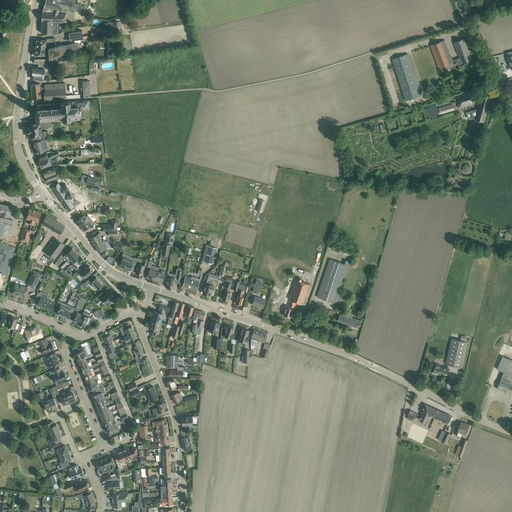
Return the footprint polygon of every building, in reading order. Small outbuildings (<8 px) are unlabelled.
[(63,11),(64,6),(67,6),(67,5),(59,2),(54,1),(54,0),(45,0),(44,6),(63,11)] [(78,4),(73,2),(72,6),(77,8),(76,11),(83,13),(85,6),(78,4)] [(66,13),(64,13),(61,13),(62,11),(44,6),(42,10),(42,13),(41,20),(42,20),(42,21),(54,22),(54,21),(60,21),(60,22),(67,23),(67,21),(66,21),(66,13)] [(54,21),(54,22),(42,21),(41,33),(52,33),(52,34),(59,33),(59,30),(58,30),(58,22),(60,22),(60,21),(54,21)] [(108,22),(109,30),(113,29),(113,30),(121,29),(121,21),(113,21),(113,22),(108,22)] [(69,41),(83,39),(82,31),(71,32),(68,33),(69,41)] [(45,48),(46,42),(53,41),(52,41),(54,40),(55,40),(55,38),(46,39),(46,40),(36,40),(35,48),(40,48),(40,47),(41,47),(45,48)] [(456,65),(458,65),(463,64),(472,60),(464,38),(454,42),(458,54),(459,54),(460,57),(454,60),(455,61),(456,61),(457,62),(455,63),(456,65)] [(439,69),(454,63),(445,40),(430,45),(439,69)] [(80,52),(79,49),(79,48),(82,47),(81,43),(65,45),(55,46),(55,47),(49,48),(48,49),(49,62),(49,64),(55,64),(57,63),(57,62),(61,61),(61,59),(62,58),(61,55),(80,52)] [(45,54),(45,48),(41,47),(40,47),(40,48),(35,48),(35,51),(34,51),(33,54),(34,54),(34,55),(44,55),(45,54)] [(421,95),(409,59),(408,54),(392,59),(405,100),(421,95)] [(48,64),(48,62),(48,58),(34,59),(34,63),(38,63),(38,68),(33,67),(31,68),(31,70),(32,71),(32,72),(32,74),(32,78),(37,79),(43,80),(45,68),(46,68),(46,64),(48,64)] [(81,81),(81,94),(82,97),(91,97),(90,92),(90,80),(81,81)] [(82,97),(81,94),(66,95),(65,83),(45,84),(45,87),(41,87),(40,83),(36,84),(31,84),(32,98),(44,97),(44,100),(82,97)] [(472,92),(467,93),(455,96),(458,107),(472,104),(471,100),(474,100),(472,92)] [(482,94),(481,99),(478,107),(477,107),(477,108),(478,108),(478,109),(470,111),(472,118),(475,119),(484,122),(487,112),(490,101),(492,97),(482,94)] [(89,109),(89,105),(88,100),(78,101),(72,101),(72,102),(70,102),(70,101),(69,101),(61,102),(61,101),(60,102),(61,102),(57,103),(57,102),(39,103),(39,104),(38,104),(37,104),(36,105),(36,106),(36,107),(36,108),(37,108),(36,109),(36,110),(35,110),(34,110),(35,111),(35,115),(35,116),(36,115),(36,116),(37,117),(38,117),(37,117),(37,118),(37,119),(35,121),(51,120),(53,120),(54,120),(58,119),(58,120),(62,119),(62,120),(63,120),(71,119),(71,120),(73,120),(74,120),(78,119),(80,119),(80,118),(79,118),(79,115),(79,114),(78,114),(80,111),(81,112),(81,111),(80,109),(89,109)] [(454,110),(452,104),(440,107),(442,113),(454,110)] [(51,126),(51,120),(35,121),(30,121),(30,123),(30,127),(27,127),(26,128),(26,131),(28,132),(30,132),(31,138),(32,138),(33,142),(39,141),(38,138),(39,137),(39,138),(42,138),(42,137),(48,137),(47,131),(42,131),(42,129),(47,128),(47,126),(51,126)] [(39,141),(33,142),(35,148),(36,150),(35,151),(36,152),(37,153),(37,154),(44,151),(49,149),(47,144),(46,140),(45,140),(40,140),(39,141)] [(47,154),(38,157),(40,161),(48,158),(49,159),(56,157),(59,156),(58,153),(48,157),(47,154)] [(57,161),(56,157),(49,159),(48,158),(40,161),(39,161),(41,167),(50,163),(57,161)] [(58,174),(55,167),(43,172),(43,173),(43,175),(44,175),(45,177),(47,181),(52,179),(57,177),(56,174),(58,174)] [(86,183),(95,185),(97,178),(88,176),(86,183)] [(58,183),(51,187),(58,197),(69,190),(69,191),(70,190),(69,189),(65,183),(61,186),(58,182),(58,183)] [(69,190),(58,197),(62,202),(63,202),(68,210),(74,207),(74,206),(70,199),(73,197),(69,191),(69,190)] [(14,215),(15,207),(2,204),(0,213),(0,214),(3,215),(13,218),(14,215)] [(41,212),(29,208),(28,209),(29,209),(26,218),(29,219),(28,223),(33,225),(35,221),(38,222),(41,212)] [(65,226),(46,215),(41,223),(60,234),(65,226)] [(80,218),(76,221),(84,230),(87,227),(94,222),(93,222),(90,218),(88,215),(86,217),(83,215),(80,218)] [(1,217),(0,219),(0,235),(2,236),(4,227),(10,229),(13,220),(1,217)] [(101,224),(101,231),(117,230),(117,220),(110,220),(110,224),(101,224)] [(29,236),(30,230),(23,228),(23,229),(22,229),(22,232),(21,235),(21,237),(20,240),(29,242),(30,236),(29,236)] [(165,243),(172,245),(174,234),(167,232),(165,243)] [(102,241),(100,237),(101,236),(99,233),(90,238),(94,245),(102,241)] [(65,245),(64,244),(55,238),(45,252),(54,259),(62,249),(65,245)] [(0,273),(1,273),(2,274),(6,275),(8,274),(10,268),(8,266),(9,263),(11,262),(13,256),(12,254),(12,252),(14,251),(14,248),(14,247),(8,245),(7,244),(4,243),(3,241),(0,240),(0,273)] [(103,240),(102,241),(94,245),(98,252),(102,250),(107,247),(103,240)] [(160,257),(166,258),(167,255),(168,256),(170,244),(163,243),(162,250),(161,250),(160,254),(161,254),(160,257)] [(216,248),(209,246),(206,245),(201,261),(204,261),(212,263),(216,248)] [(67,260),(76,251),(72,247),(63,256),(67,260)] [(80,255),(76,251),(67,260),(71,264),(80,255)] [(80,255),(71,264),(77,269),(79,267),(77,266),(84,259),(80,255)] [(134,267),(136,261),(133,260),(133,262),(123,257),(122,260),(120,264),(126,267),(126,268),(129,270),(131,265),(134,267)] [(336,303),(350,266),(345,264),(331,259),(317,297),(336,303)] [(142,275),(145,265),(144,265),(138,263),(135,273),(142,275)] [(80,268),(75,273),(77,276),(79,274),(84,279),(93,270),(91,269),(92,268),(90,266),(89,266),(88,265),(82,270),(80,268)] [(157,271),(158,267),(154,266),(153,267),(151,266),(150,268),(149,272),(147,276),(154,279),(157,271)] [(162,281),(163,276),(164,273),(165,270),(161,269),(161,272),(157,271),(154,279),(162,281)] [(167,282),(166,286),(173,288),(174,283),(175,278),(172,277),(172,273),(168,272),(167,276),(167,277),(167,282)] [(40,277),(33,273),(27,285),(34,288),(40,277)] [(197,289),(199,282),(200,279),(191,276),(191,277),(185,276),(182,286),(187,288),(187,286),(197,289)] [(212,288),(215,289),(218,279),(208,276),(203,293),(210,295),(212,288)] [(89,278),(83,283),(84,283),(86,286),(91,281),(98,289),(103,284),(96,277),(91,281),(89,278)] [(228,300),(229,296),(230,292),(229,291),(232,280),(227,278),(226,280),(225,280),(224,281),(225,282),(224,286),(223,286),(222,286),(222,289),(224,290),(222,298),(228,300)] [(252,292),(258,294),(262,281),(256,279),(252,292)] [(291,295),(284,293),(283,297),(286,298),(291,300),(291,299),(296,301),(303,304),(310,284),(296,279),(291,295)] [(27,287),(15,283),(12,293),(24,297),(27,287)] [(239,284),(237,290),(239,291),(237,298),(235,303),(241,304),(242,300),(243,297),(241,297),(243,290),(245,286),(239,284)] [(110,291),(101,297),(105,303),(108,301),(109,303),(113,300),(111,298),(114,296),(110,291)] [(39,301),(37,305),(42,307),(45,309),(45,308),(50,310),(51,307),(52,307),(52,306),(53,302),(41,297),(43,294),(38,292),(35,299),(39,301)] [(263,307),(265,302),(265,300),(255,296),(252,304),(256,306),(256,304),(263,307)] [(294,308),(296,301),(291,299),(291,300),(286,298),(284,306),(283,308),(284,309),(286,310),(284,315),(291,318),(294,308)] [(59,300),(56,306),(59,307),(56,313),(62,316),(67,304),(59,300)] [(179,302),(174,301),(173,305),(172,308),(171,312),(170,316),(169,316),(167,324),(170,324),(172,317),(173,317),(175,310),(176,311),(179,302)] [(183,308),(185,304),(180,302),(179,307),(176,316),(181,317),(183,308)] [(67,304),(62,316),(67,318),(70,312),(73,313),(75,308),(67,304)] [(165,310),(168,311),(170,308),(160,305),(159,309),(158,312),(153,310),(151,319),(160,322),(162,318),(163,318),(165,310)] [(194,307),(187,305),(186,310),(185,313),(189,314),(188,318),(188,319),(188,321),(189,322),(191,323),(192,319),(191,318),(194,307)] [(75,308),(73,313),(76,314),(73,321),(78,323),(83,314),(82,313),(77,311),(78,309),(75,308)] [(202,320),(205,312),(199,310),(197,315),(196,314),(195,318),(198,319),(197,323),(196,333),(200,334),(201,327),(204,320),(202,320)] [(83,314),(78,323),(79,323),(79,324),(82,326),(82,325),(84,326),(85,323),(88,324),(87,325),(88,325),(91,317),(88,316),(90,314),(83,311),(82,313),(83,314)] [(360,320),(340,313),(337,320),(358,327),(358,325),(360,326),(362,322),(360,322),(360,320)] [(4,319),(3,323),(7,324),(7,325),(7,326),(14,329),(17,319),(10,316),(9,321),(5,319),(4,319)] [(159,326),(160,322),(151,319),(148,328),(153,329),(152,332),(151,336),(161,338),(162,335),(158,334),(160,326),(159,326)] [(219,322),(211,320),(210,324),(211,325),(209,330),(216,333),(219,326),(218,326),(219,322)] [(128,324),(120,328),(123,336),(134,332),(131,326),(130,326),(128,324)] [(232,333),(234,328),(227,325),(224,336),(230,338),(232,339),(234,334),(232,333)] [(31,329),(26,331),(26,332),(25,333),(26,335),(28,335),(30,340),(41,335),(38,327),(31,330),(31,329)] [(249,330),(242,328),(239,336),(240,336),(239,340),(245,342),(245,340),(247,341),(248,336),(247,336),(249,330)] [(254,329),(252,334),(251,336),(251,339),(257,341),(258,340),(259,339),(264,341),(265,339),(267,335),(254,329)] [(136,337),(134,332),(123,336),(126,342),(130,340),(136,337)] [(103,338),(105,344),(113,340),(111,334),(103,338)] [(46,338),(38,341),(34,343),(36,348),(39,347),(42,353),(54,349),(53,348),(53,347),(53,345),(52,345),(51,342),(48,343),(46,338)] [(447,364),(449,364),(461,367),(467,342),(451,338),(445,363),(447,364)] [(138,341),(132,343),(135,350),(134,351),(136,356),(135,357),(137,362),(142,359),(140,355),(143,353),(138,341)] [(106,345),(109,352),(115,350),(112,342),(106,345)] [(77,359),(88,354),(84,346),(75,350),(76,353),(74,354),(76,356),(77,359)] [(49,368),(60,363),(55,351),(44,356),(49,368)] [(88,354),(77,359),(79,364),(87,361),(85,356),(88,354)] [(175,355),(171,355),(166,355),(166,360),(167,360),(167,366),(166,366),(171,367),(175,367),(175,355)] [(511,359),(509,358),(502,356),(497,369),(504,372),(501,379),(497,388),(511,394),(511,359)] [(143,359),(142,360),(140,361),(143,368),(142,369),(144,375),(152,371),(146,358),(143,360),(143,359)] [(89,360),(87,361),(79,364),(81,369),(89,366),(88,363),(90,362),(89,360)] [(449,368),(449,364),(447,364),(446,368),(440,366),(440,365),(435,364),(433,373),(438,374),(439,372),(447,374),(449,368)] [(91,371),(89,366),(81,369),(83,374),(91,371)] [(59,367),(52,370),(50,371),(49,373),(50,374),(51,375),(53,374),(53,375),(52,376),(56,385),(62,383),(65,382),(63,378),(66,377),(65,376),(66,375),(65,373),(64,372),(63,371),(61,372),(59,367)] [(93,376),(91,371),(83,374),(85,379),(93,376)] [(87,384),(99,379),(97,374),(93,376),(85,379),(87,384)] [(98,383),(97,380),(99,379),(87,384),(88,386),(88,387),(89,389),(91,388),(93,392),(103,387),(102,384),(99,382),(98,383)] [(174,379),(172,379),(166,381),(169,389),(174,387),(177,386),(174,379)] [(137,387),(135,382),(128,386),(130,391),(137,387)] [(140,393),(138,389),(147,385),(146,383),(135,389),(131,391),(132,396),(140,393)] [(153,386),(148,388),(145,389),(150,401),(153,399),(158,397),(156,393),(155,394),(154,390),(155,390),(153,386)] [(105,390),(103,387),(93,392),(94,395),(92,396),(93,398),(94,401),(104,397),(103,393),(104,393),(105,390)] [(69,392),(66,394),(69,402),(76,399),(71,389),(68,390),(69,392)] [(69,402),(66,394),(65,391),(58,394),(63,404),(69,402)] [(183,399),(180,392),(178,392),(172,395),(175,402),(183,399)] [(54,397),(49,399),(52,409),(57,407),(57,405),(60,404),(56,396),(54,397)] [(105,396),(104,397),(94,401),(97,406),(104,403),(109,400),(106,398),(105,396)] [(52,409),(49,399),(43,402),(47,411),(52,409)] [(163,402),(158,404),(156,404),(157,407),(152,409),(153,414),(156,413),(165,411),(163,402)] [(106,408),(104,403),(97,406),(99,411),(106,408)] [(426,422),(429,415),(433,417),(436,409),(425,404),(421,412),(423,412),(419,420),(426,422)] [(111,412),(109,407),(106,408),(99,411),(101,416),(108,413),(111,412)] [(451,416),(436,409),(433,417),(448,424),(451,416)] [(417,413),(410,410),(407,415),(409,416),(407,419),(412,421),(413,418),(415,419),(417,413)] [(113,416),(111,411),(111,412),(108,413),(101,416),(103,421),(110,418),(113,416)] [(113,416),(110,418),(103,421),(105,426),(112,423),(112,422),(115,421),(113,416)] [(192,416),(187,417),(182,417),(183,421),(182,421),(182,425),(192,424),(191,420),(192,420),(192,416)] [(163,419),(156,421),(156,427),(157,437),(158,437),(168,436),(167,423),(164,423),(163,419)] [(49,429),(50,433),(59,430),(56,424),(54,424),(53,421),(43,425),(45,431),(49,429)] [(115,421),(112,422),(112,423),(105,426),(106,428),(106,429),(107,431),(109,430),(110,434),(119,430),(116,421),(115,421)] [(461,422),(456,436),(461,437),(463,433),(466,434),(469,424),(461,422)] [(61,436),(59,430),(50,433),(52,438),(49,439),(51,445),(61,441),(59,437),(61,436)] [(451,434),(446,431),(441,441),(447,443),(451,434)] [(170,442),(169,439),(168,438),(168,436),(158,437),(158,443),(157,443),(158,446),(162,446),(162,443),(168,442),(170,442)] [(187,441),(186,437),(185,437),(182,438),(181,438),(184,450),(192,448),(191,444),(189,444),(188,441),(187,441)] [(462,457),(465,448),(468,440),(464,439),(461,446),(458,455),(462,457)] [(57,450),(60,455),(68,452),(65,445),(59,448),(58,444),(50,448),(52,452),(57,450)] [(128,448),(122,450),(126,460),(131,458),(133,460),(136,459),(135,454),(137,453),(136,447),(132,448),(132,450),(129,451),(128,448)] [(126,460),(122,450),(117,452),(117,454),(114,455),(119,467),(119,468),(122,467),(121,462),(126,460)] [(71,459),(68,452),(60,455),(62,461),(59,462),(62,468),(69,464),(68,460),(71,459)] [(114,463),(110,455),(103,458),(106,466),(108,470),(115,467),(113,463),(114,463)] [(106,466),(103,458),(95,461),(99,470),(99,469),(101,473),(104,472),(103,468),(106,466)] [(77,465),(74,466),(69,468),(70,471),(69,472),(72,479),(83,474),(81,467),(78,468),(77,465)] [(139,469),(133,470),(134,475),(135,475),(136,478),(134,478),(135,483),(142,482),(142,477),(140,478),(139,469)] [(108,482),(108,487),(108,488),(111,488),(112,491),(111,491),(116,491),(116,488),(119,487),(119,481),(120,481),(120,477),(116,477),(116,476),(116,475),(111,478),(107,479),(107,480),(108,482)] [(149,478),(149,479),(149,482),(144,483),(144,486),(154,486),(153,478),(149,478)] [(82,490),(89,487),(86,480),(79,483),(79,482),(74,484),(78,492),(82,490)] [(95,501),(94,500),(91,492),(86,494),(85,492),(76,495),(77,498),(81,498),(84,497),(87,502),(86,508),(94,509),(95,501)] [(120,493),(112,494),(113,507),(118,507),(118,508),(120,507),(120,506),(122,506),(121,502),(129,501),(128,492),(120,493)]
